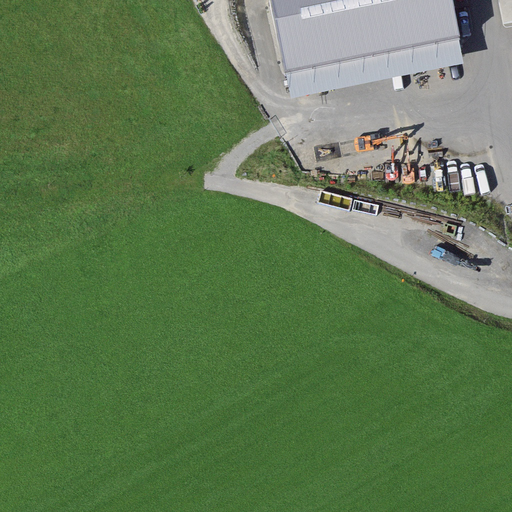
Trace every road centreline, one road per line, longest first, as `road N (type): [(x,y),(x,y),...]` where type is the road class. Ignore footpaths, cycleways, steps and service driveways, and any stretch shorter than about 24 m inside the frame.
road 1 (track): [(511,306),(270,191),(157,181),(0,203)]
road 2 (track): [(500,69),(462,92),(268,133),(232,157),(218,181)]
